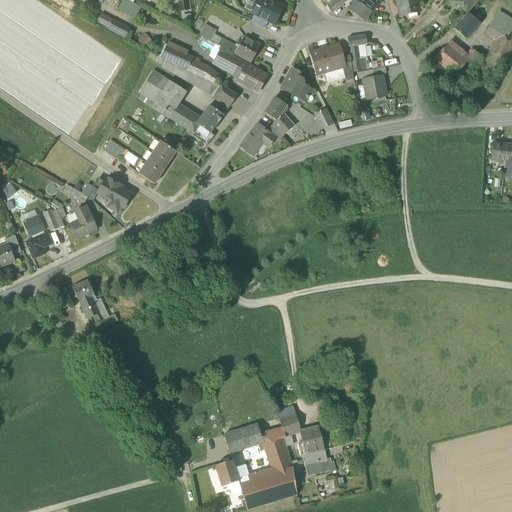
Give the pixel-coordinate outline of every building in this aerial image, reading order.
[(117,10),(135,20),(141,8),(126,0),(122,0),(121,2),(117,10)] [(254,4),(255,1),(252,0),(245,0),(244,3),(254,8),(256,5),(254,4)] [(282,8),(268,1),(266,0),(256,0),(255,1),(254,4),(256,5),(254,8),(251,14),(254,15),(268,22),(273,25),(282,8)] [(327,6),(332,12),(347,0),(331,0),(332,1),(327,6)] [(365,21),(371,12),(357,2),(353,0),(352,0),(346,8),(365,21)] [(358,0),(357,2),(371,12),(377,5),(373,3),(375,0),(358,0)] [(395,0),(400,16),(409,14),(409,12),(416,11),(418,6),(416,0),(395,0)] [(435,0),(432,4),(437,8),(443,0),(435,0)] [(451,0),(467,13),(477,0),(451,0)] [(191,10),(180,11),(182,21),(192,20),(191,10)] [(416,11),(409,12),(409,14),(410,19),(417,18),(416,11)] [(453,30),(465,40),(479,24),(476,22),(467,14),(453,30)] [(511,24),(496,14),(488,27),(506,39),(511,28),(511,24)] [(107,29),(123,37),(128,29),(101,15),(97,22),(108,27),(107,29)] [(268,22),(254,15),(250,22),(264,30),(268,22)] [(203,23),(198,20),(193,28),(199,31),(203,23)] [(199,35),(211,41),(214,35),(216,30),(205,24),(199,35)] [(511,48),(511,42),(506,39),(488,27),(484,34),(496,41),(489,53),(503,62),(511,48)] [(151,40),(145,34),(137,41),(143,47),(151,40)] [(215,44),(217,45),(220,41),(221,39),(214,35),(211,41),(215,44)] [(233,55),(250,64),(260,45),(244,36),(240,43),(238,41),(236,44),(239,46),(236,50),(233,55)] [(348,39),(350,53),(357,52),(356,46),(361,45),(365,45),(364,36),(348,39)] [(221,38),(221,39),(220,41),(236,50),(239,46),(236,44),(235,46),(221,38)] [(236,50),(220,41),(217,45),(220,46),(217,51),(218,52),(221,54),(230,57),(232,54),(233,55),(236,50)] [(169,42),(167,45),(173,48),(186,54),(188,51),(169,42)] [(217,45),(215,44),(208,56),(214,60),(218,52),(217,51),(220,46),(217,45)] [(433,60),(453,77),(467,62),(463,59),(446,44),(433,60)] [(166,61),(173,48),(167,45),(161,59),(166,61)] [(310,53),(316,76),(317,76),(317,74),(324,72),(342,67),(344,67),(345,68),(346,68),(343,58),(340,45),(339,45),(339,47),(312,55),(311,53),(310,53)] [(357,52),(358,59),(363,59),(367,58),(367,57),(365,47),(365,45),(361,45),(356,46),(357,52)] [(166,61),(180,67),(186,54),(173,48),(166,61)] [(471,49),(463,59),(467,62),(453,77),(462,84),(475,70),(480,63),(481,57),(471,49)] [(218,52),(214,60),(211,65),(238,78),(238,77),(216,64),(221,54),(218,52)] [(358,59),(357,52),(350,53),(353,72),(360,71),(358,59)] [(193,58),(186,54),(180,67),(215,85),(220,77),(209,67),(199,62),(193,59),(193,58)] [(216,64),(238,77),(245,64),(230,57),(221,54),(216,64)] [(345,79),(346,82),(353,80),(352,74),(350,56),(343,58),(346,68),(345,68),(344,67),(342,67),(345,79)] [(180,67),(166,61),(162,68),(212,97),(212,98),(220,87),(215,85),(180,67)] [(246,64),(245,64),(238,77),(238,78),(236,82),(256,94),(267,76),(245,64),(246,64)] [(345,79),(342,67),(324,72),(327,84),(345,79)] [(372,70),(374,76),(386,74),(385,68),(372,70)] [(282,89),(305,102),(310,92),(310,90),(302,86),(304,83),(303,80),(299,78),(300,75),(300,73),(293,69),(282,89)] [(372,70),(372,69),(356,73),(358,80),(374,76),(372,70)] [(139,95),(141,95),(155,104),(169,81),(154,72),(139,95)] [(364,86),(367,100),(386,97),(382,77),(363,80),(364,86)] [(169,81),(155,104),(172,114),(177,106),(186,92),(169,81)] [(212,98),(228,108),(228,107),(237,96),(220,86),(220,87),(212,98)] [(360,101),(367,100),(364,86),(358,87),(360,101)] [(152,108),(155,104),(141,95),(139,100),(152,108)] [(276,121),(277,121),(282,113),(286,107),(274,99),(265,113),(264,113),(276,121)] [(199,120),(177,106),(172,114),(155,104),(152,108),(168,118),(168,119),(193,134),(199,126),(196,124),(199,120)] [(196,124),(199,126),(210,134),(210,133),(223,116),(209,106),(199,120),(196,124)] [(314,116),(321,129),(333,124),(326,110),(314,116)] [(369,110),(359,111),(361,122),(370,121),(369,110)] [(272,125),(282,136),(294,126),(282,113),(277,121),(276,121),(272,124),(272,125)] [(350,121),(338,124),(339,130),(352,127),(350,121)] [(241,146),(253,155),(263,142),(268,146),(274,139),(275,138),(267,132),(258,124),(241,146)] [(274,139),(278,142),(282,137),(282,136),(272,125),(267,132),(275,138),(274,139)] [(213,135),(210,133),(210,134),(199,126),(193,134),(191,136),(206,146),(213,135)] [(103,151),(119,161),(125,150),(109,140),(103,151)] [(138,174),(154,185),(175,152),(160,142),(138,174)] [(491,160),(504,162),(506,145),(493,143),(491,160)] [(511,176),(511,162),(504,162),(503,176),(511,176)] [(100,197),(112,203),(119,208),(122,209),(129,196),(115,187),(115,186),(108,182),(100,197)] [(77,183),(74,189),(75,189),(79,192),(82,186),(77,183)] [(83,192),(89,196),(94,187),(88,183),(83,192)] [(16,192),(10,184),(2,189),(8,198),(16,192)] [(63,190),(72,195),(75,189),(74,189),(67,184),(63,190)] [(100,190),(94,187),(89,196),(94,200),(100,190)] [(72,195),(86,203),(89,197),(79,192),(75,189),(72,195)] [(50,205),(57,210),(62,208),(63,206),(53,200),(50,205)] [(5,203),(8,211),(14,209),(11,201),(5,203)] [(117,212),(119,208),(112,203),(109,208),(117,212)] [(71,224),(77,238),(96,229),(90,215),(89,215),(85,207),(78,211),(81,219),(71,224)] [(62,208),(57,210),(61,219),(66,216),(62,208)] [(26,222),(38,216),(35,210),(23,215),(26,222)] [(45,220),(50,232),(64,226),(61,219),(57,210),(52,212),(51,210),(43,213),(45,220)] [(67,215),(71,224),(81,219),(78,211),(67,215)] [(31,236),(33,239),(43,234),(42,231),(44,230),(38,216),(26,222),(24,223),(30,237),(31,236)] [(47,233),(43,234),(33,239),(26,242),(33,260),(46,254),(43,248),(52,244),(47,233)] [(9,246),(12,255),(21,252),(15,236),(6,239),(9,246)] [(0,248),(0,266),(14,261),(12,255),(9,246),(0,248)] [(73,287),(79,302),(91,297),(94,295),(88,280),(73,287)] [(86,319),(89,326),(108,318),(100,299),(96,301),(94,295),(91,297),(99,314),(86,319)] [(99,314),(91,297),(79,302),(86,319),(99,314)] [(89,326),(92,333),(111,325),(108,318),(89,326)] [(276,413),(278,419),(295,414),(292,407),(276,413)] [(282,430),(284,434),(288,432),(299,428),(300,428),(295,414),(278,419),(282,430)] [(351,425),(353,439),(361,438),(360,424),(351,425)] [(265,451),(272,475),(293,469),(291,462),(286,447),(288,446),(285,437),(284,434),(282,430),(261,435),(257,426),(224,437),(229,454),(261,445),(263,452),(265,451)] [(298,444),(301,456),(324,450),(318,426),(300,431),(299,431),(302,443),(298,444)] [(299,428),(288,432),(290,436),(293,445),(298,444),(302,443),(299,431),(300,431),(299,428)] [(327,461),(324,450),(301,456),(307,476),(330,470),(328,464),(331,463),(330,460),(327,461)] [(293,469),(294,476),(300,474),(296,461),(291,462),(293,469)] [(215,467),(221,488),(229,485),(238,483),(234,468),(232,462),(215,467)] [(239,484),(250,481),(245,464),(234,468),(238,483),(239,484)] [(272,475),(250,481),(239,484),(241,491),(247,511),(296,496),(295,485),(294,476),(293,469),(272,475)] [(238,483),(229,485),(231,494),(241,491),(239,484),(238,483)]
